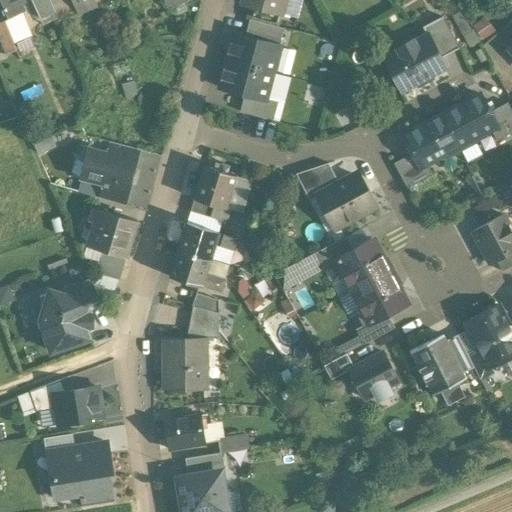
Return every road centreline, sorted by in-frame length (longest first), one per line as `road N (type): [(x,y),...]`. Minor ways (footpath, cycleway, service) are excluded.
road 1 (residential): [(148,511),(125,353),(145,281),(145,241),(180,133)]
road 2 (residential): [(180,133),(287,157),(367,137)]
road 3 (residential): [(367,137),(455,307)]
road 4 (residential): [(180,133),(215,0)]
road 5 (track): [(125,353),(99,354),(0,391)]
road 6 (residential): [(367,137),(481,83)]
